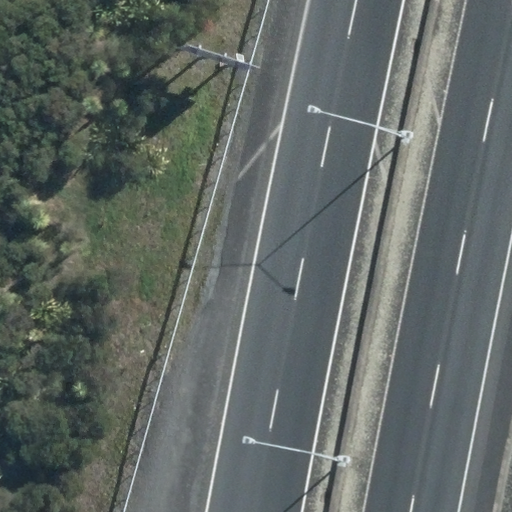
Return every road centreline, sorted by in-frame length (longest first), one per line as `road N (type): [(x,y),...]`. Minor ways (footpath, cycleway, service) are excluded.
road 1 (motorway): [(256,511),(310,210),(358,0)]
road 2 (motorway): [(511,12),(408,511)]
